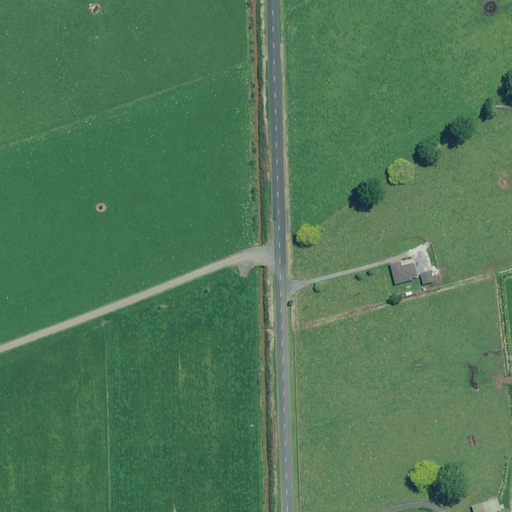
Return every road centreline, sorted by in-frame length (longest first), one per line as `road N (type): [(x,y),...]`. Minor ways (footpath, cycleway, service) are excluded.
road 1 (unclassified): [(272,0),(288,511)]
road 2 (track): [(0,347),(279,246)]
